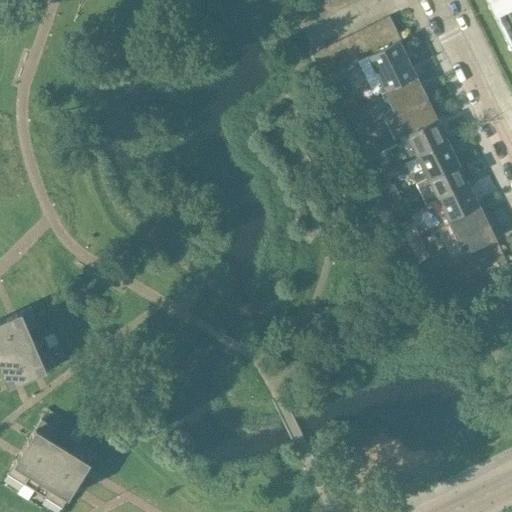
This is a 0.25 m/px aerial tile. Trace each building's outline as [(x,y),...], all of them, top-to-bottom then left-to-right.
[(298,0),(287,5),(299,29),(310,23),(298,0)] [(312,0),(298,0),(310,23),(321,18),(312,0)] [(325,0),(312,0),(321,18),(331,13),(325,0)] [(338,0),(325,0),(331,13),(342,7),(338,0)] [(511,0),(490,0),(511,44),(511,0)] [(388,16),(376,22),(387,45),(398,40),(400,39),(388,16)] [(376,22),(365,27),(377,51),(387,45),(376,22)] [(365,27),(354,33),(366,56),(377,51),(365,27)] [(354,33),(344,38),(355,61),(366,56),(354,33)] [(344,38),(333,43),(344,66),(355,61),(344,38)] [(387,45),(377,51),(366,56),(384,92),(416,77),(398,40),(387,45)] [(333,43),(322,48),(334,72),(344,66),(333,43)] [(322,48),(311,54),(322,77),(334,72),(322,48)] [(416,77),(384,92),(394,113),(426,98),(416,77)] [(351,98),(341,103),(344,111),(355,106),(351,98)] [(399,137),(437,119),(426,98),(394,113),(383,118),(394,140),(399,137)] [(355,106),(344,111),(348,117),(358,112),(355,106)] [(447,140),(437,119),(399,137),(403,144),(408,142),(415,156),(447,140)] [(415,182),(458,162),(447,140),(415,156),(421,169),(410,174),(415,182)] [(372,141),(362,146),(365,154),(376,148),(372,141)] [(376,148),(365,154),(369,161),(379,155),(376,148)] [(436,199),(468,184),(458,162),(415,182),(425,204),(436,199)] [(393,184),(383,189),(386,196),(397,191),(393,184)] [(479,205),(468,184),(436,199),(447,221),(479,205)] [(397,191),(386,196),(390,204),(400,199),(397,191)] [(479,205),(447,221),(463,254),(495,238),(479,205)] [(404,233),(407,240),(418,234),(414,227),(404,233)] [(418,234),(407,240),(411,247),(421,242),(418,234)] [(43,336),(30,307),(1,319),(13,349),(43,336)] [(0,354),(13,349),(1,319),(0,319),(0,354)] [(56,366),(43,336),(13,349),(26,379),(56,366)] [(0,389),(26,379),(13,349),(0,354),(0,389)] [(51,463),(68,435),(40,418),(23,446),(51,463)] [(84,471),(95,452),(68,435),(51,463),(78,480),(84,471)] [(34,490),(51,463),(23,446),(6,473),(34,490)] [(78,480),(51,463),(34,490),(61,507),(78,480)]
